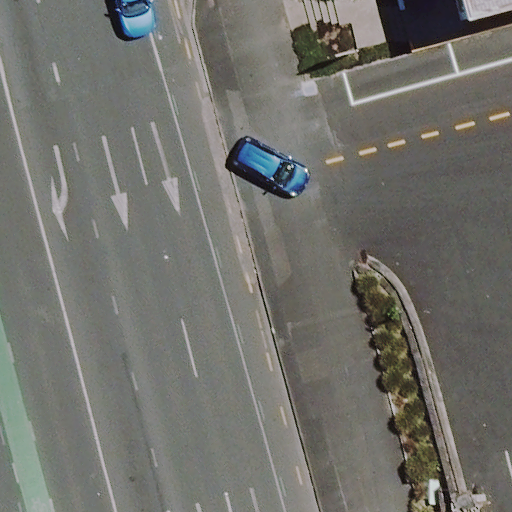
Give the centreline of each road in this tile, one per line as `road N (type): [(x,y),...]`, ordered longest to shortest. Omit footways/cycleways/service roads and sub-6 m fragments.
road 1 (secondary): [(114,511),(43,239)]
road 2 (secondary): [(6,511),(43,239)]
road 3 (secondary): [(43,239),(0,63)]
